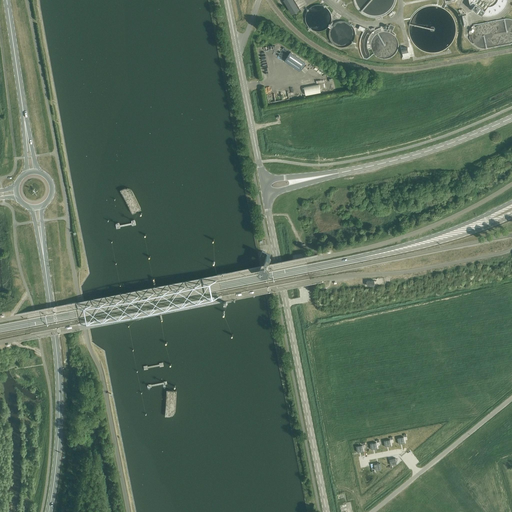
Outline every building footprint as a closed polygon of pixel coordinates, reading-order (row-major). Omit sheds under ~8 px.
[(292,0),(285,0),(293,13),(296,11),(298,10),(292,0)] [(468,0),(468,1),(469,2),(469,3),(470,4),(470,5),(471,6),(472,7),(472,8),(473,9),(474,10),(476,11),(477,12),(478,13),(480,14),(481,14),(482,15),(484,15),(485,15),(487,15),(489,16),(491,15),(492,15),(494,15),(495,14),(497,14),(498,13),(499,12),(501,11),(502,10),(503,9),(504,8),(505,7),(505,6),(506,5),(507,4),(507,3),(507,2),(508,1),(507,0),(468,0)] [(410,58),(408,48),(401,49),(403,59),(410,58)] [(285,60),(300,71),(305,62),(290,52),(285,60)] [(306,95),(322,93),(321,84),(305,86),(306,95)] [(267,255),(262,253),(260,259),(265,261),(265,262),(264,265),(259,266),(257,272),(261,277),(268,276),(270,269),(267,266),(268,264),(270,257),(267,256),(267,255)] [(309,301),(317,318),(322,315),(315,298),(309,301)]
